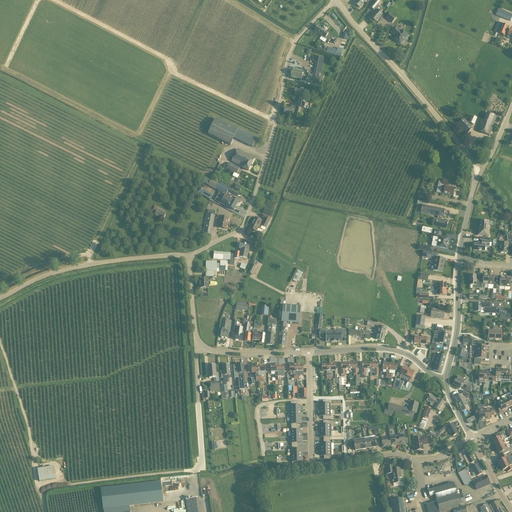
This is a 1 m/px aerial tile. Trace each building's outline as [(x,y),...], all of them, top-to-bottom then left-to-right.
[(366,0),(357,0),(355,4),(360,8),(366,0)] [(375,8),(379,4),(376,1),(370,7),(373,10),(375,8)] [(375,8),(373,10),(376,12),(371,18),(376,22),(382,15),(375,8)] [(511,16),(511,14),(498,9),(496,16),(510,22),(511,16)] [(396,18),(391,13),(386,19),(392,24),(396,18)] [(497,22),(493,31),(504,36),(508,26),(497,22)] [(332,38),(334,40),(332,42),(335,44),(338,40),(335,38),(332,36),(332,37),(325,32),(325,31),(318,26),(314,31),(326,40),(328,41),(329,41),(330,41),(332,38)] [(406,38),(407,36),(405,35),(401,31),(400,32),(395,28),(390,33),(394,36),(394,35),(396,37),(394,39),(396,41),(399,44),(399,43),(400,44),(402,43),(405,39),(406,38)] [(342,54),(343,50),(339,49),(337,50),(328,48),(326,53),(335,56),(340,57),(341,54),(342,54)] [(317,57),(314,72),(321,73),(324,58),(317,57)] [(301,79),(301,81),(306,82),(306,79),(310,80),(310,79),(312,79),(312,81),(319,82),(321,73),(314,72),(313,75),(311,75),(307,74),(307,72),(303,71),(303,72),(292,70),(291,77),(301,79)] [(295,89),(293,95),(303,97),(304,91),(295,89)] [(285,107),(284,114),(292,116),(292,113),(295,114),(300,115),(300,114),(302,115),(307,116),(309,109),(304,108),(304,109),(297,107),(296,109),(294,109),(293,109),(285,107)] [(496,117),(487,113),(483,122),(480,121),(476,130),(489,135),(496,117)] [(468,123),(474,126),(477,118),(472,116),(468,123)] [(473,128),(468,123),(464,118),(457,125),(467,135),(473,128)] [(215,119),(208,135),(230,146),(234,139),(238,130),(215,119)] [(254,143),(257,139),(238,130),(234,139),(252,148),(253,146),(256,148),(257,145),(254,143)] [(237,150),(231,162),(239,166),(238,166),(248,171),(254,158),(237,150)] [(208,174),(211,175),(212,174),(214,175),(221,161),(217,159),(212,170),(210,169),(208,174)] [(236,175),(240,168),(229,163),(226,170),(236,175)] [(208,186),(215,190),(215,189),(226,195),(228,191),(229,191),(229,192),(237,196),(238,193),(229,189),(229,188),(219,182),(218,184),(208,178),(205,184),(208,186)] [(439,181),(437,189),(441,190),(441,193),(453,196),(454,189),(447,187),(448,181),(443,180),(442,182),(439,181)] [(209,199),(210,196),(199,190),(197,193),(209,199)] [(217,197),(215,200),(218,202),(225,206),(234,211),(234,210),(235,209),(236,208),(236,207),(235,206),(235,205),(234,204),(234,205),(233,205),(233,204),(230,202),(230,203),(229,203),(227,201),(225,200),(225,201),(222,199),(224,195),(219,192),(217,197)] [(235,206),(236,207),(237,205),(238,205),(239,204),(238,203),(239,202),(232,199),(225,195),(224,195),(222,199),(225,201),(225,200),(227,201),(229,203),(230,203),(230,202),(233,204),(233,205),(234,205),(234,204),(235,205),(235,206)] [(422,205),(421,213),(438,216),(437,219),(434,218),(432,226),(446,229),(448,221),(442,220),(442,217),(443,217),(445,210),(422,205)] [(164,211),(154,206),(151,213),(154,215),(154,216),(163,220),(165,215),(163,214),(164,211)] [(207,214),(203,234),(211,236),(215,216),(216,211),(208,210),(207,214)] [(264,220),(261,226),(266,229),(271,218),(264,215),(262,219),(264,220)] [(218,228),(226,230),(229,218),(217,216),(217,219),(220,220),(218,228)] [(256,232),(262,221),(255,218),(249,229),(256,232)] [(479,230),(478,230),(478,236),(488,236),(489,226),(488,226),(488,222),(480,221),(479,230)] [(432,246),(446,249),(448,239),(440,237),(441,231),(432,230),(431,238),(433,238),(432,246)] [(510,248),(511,243),(511,236),(511,232),(510,232),(509,233),(508,234),(507,235),(507,236),(507,240),(508,240),(507,243),(501,243),(500,253),(507,253),(507,247),(508,247),(510,248)] [(489,248),(489,242),(482,241),(481,244),(474,244),(474,251),(484,252),(485,248),(489,248)] [(214,252),(213,259),(218,260),(230,260),(229,265),(234,266),(235,259),(239,260),(242,260),(242,258),(246,259),(247,259),(248,250),(249,245),(240,244),(239,249),(240,249),(240,252),(236,252),(235,255),(231,254),(231,253),(218,252),(214,252)] [(432,258),(431,264),(434,264),(433,270),(442,272),(444,259),(436,258),(435,258),(432,258)] [(224,270),(227,270),(228,266),(228,262),(225,261),(220,261),(220,270),(224,271),(224,270)] [(206,262),(205,277),(213,277),(213,273),(216,273),(216,272),(218,272),(218,269),(219,269),(219,264),(217,264),(217,262),(212,262),(206,262)] [(252,275),(256,267),(252,265),(248,273),(252,275)] [(298,282),(303,273),(298,270),(293,278),(298,282)] [(479,282),(479,288),(482,289),(482,288),(484,288),(484,285),(488,285),(489,275),(483,274),(483,280),(482,282),(479,282)] [(494,275),(489,275),(488,285),(493,285),(493,290),(496,290),(496,284),(493,283),(494,275)] [(479,282),(476,282),(476,276),(469,276),(469,286),(473,286),(473,289),(479,288),(479,282)] [(499,287),(505,287),(506,277),(500,277),(499,284),(496,284),(496,290),(496,294),(499,294),(499,290),(499,287)] [(208,288),(208,280),(200,280),(200,289),(208,288)] [(239,311),(247,311),(248,304),(248,303),(237,302),(236,311),(239,311)] [(475,304),(475,312),(480,312),(480,313),(484,313),(484,314),(495,314),(498,315),(501,316),(500,319),(507,321),(508,318),(504,317),(506,312),(500,309),(500,308),(499,308),(498,303),(489,303),(489,304),(484,304),(475,304)] [(283,305),(281,322),(287,322),(299,323),(301,306),(283,305)] [(268,317),(269,307),(260,306),(260,316),(268,317)] [(443,319),(444,311),(432,309),(430,317),(443,319)] [(425,327),(424,327),(425,321),(425,318),(425,317),(417,316),(415,326),(415,329),(420,330),(423,330),(424,330),(425,327)] [(275,331),(275,326),(276,327),(276,323),(276,320),(272,319),(269,319),(268,322),(266,345),(274,346),(275,331)] [(229,332),(231,333),(233,322),(227,321),(224,338),(228,339),(229,332)] [(279,337),(278,345),(287,346),(287,338),(288,328),(287,328),(287,322),(281,322),(281,328),(280,328),(279,337)] [(382,334),(384,335),(386,328),(378,326),(377,334),(382,335),(382,334)] [(236,331),(235,340),(242,341),(243,335),(243,332),(242,332),(242,328),(237,328),(236,331)] [(434,336),(438,336),(440,337),(439,343),(446,344),(448,335),(441,333),(441,332),(442,329),(436,328),(434,336)] [(257,332),(257,330),(254,329),(252,341),(259,341),(259,343),(264,344),(265,335),(264,334),(264,333),(257,332)] [(342,331),(334,331),(334,342),(342,342),(342,336),(345,336),(345,330),(342,330),(342,331)] [(326,331),(319,331),(319,337),(326,337),(326,342),(334,342),(334,331),(326,331)] [(414,344),(420,345),(421,338),(415,337),(415,336),(411,335),(411,341),(414,341),(414,344)] [(430,338),(427,337),(427,339),(421,338),(420,345),(426,346),(427,343),(430,343),(430,338)] [(477,346),(476,352),(486,352),(486,346),(484,342),(473,341),(473,339),(472,339),(472,342),(472,346),(477,346)] [(464,352),(464,350),(464,346),(460,345),(459,349),(457,356),(462,358),(461,359),(466,361),(468,353),(466,353),(464,352)] [(438,355),(434,353),(432,362),(435,363),(433,371),(441,373),(447,352),(443,351),(442,356),(438,354),(438,355)] [(474,358),(474,361),(480,362),(481,359),(486,359),(486,352),(476,352),(476,358),(474,358)] [(366,374),(366,369),(370,369),(370,363),(362,363),(362,369),(362,374),(366,374)] [(378,363),(370,363),(370,369),(374,369),(374,376),(379,376),(378,369),(378,363)] [(341,364),(341,370),(341,375),(345,375),(345,369),(349,369),(349,364),(341,364)] [(357,364),(349,364),(349,369),(353,369),(353,374),(357,374),(357,369),(357,364)] [(215,365),(208,366),(209,379),(217,378),(217,382),(219,382),(218,373),(216,373),(215,365)] [(223,378),(224,386),(220,386),(221,393),(222,399),(222,401),(226,401),(226,399),(225,392),(227,392),(227,384),(228,383),(229,382),(229,379),(230,379),(230,375),(229,365),(222,366),(223,372),(219,372),(220,379),(223,378)] [(237,366),(233,366),(234,372),(234,374),(238,374),(239,390),(245,390),(244,386),(245,386),(244,373),(243,365),(237,366)] [(406,377),(409,370),(403,367),(400,373),(398,378),(401,379),(403,375),(406,377)] [(495,379),(500,380),(501,370),(496,369),(495,375),(492,375),(492,382),(495,382),(495,379)] [(405,388),(402,386),(400,390),(408,392),(412,385),(410,384),(412,380),(411,380),(415,373),(409,370),(406,377),(404,379),(407,381),(406,382),(407,383),(405,388)] [(506,370),(501,370),(500,380),(506,380),(509,380),(509,370),(506,370)] [(489,382),(492,382),(492,375),(489,375),(489,372),(484,371),(484,381),(489,382)] [(462,388),(464,385),(467,386),(465,390),(470,393),(472,389),(472,384),(465,380),(458,377),(456,380),(455,380),(453,385),(460,388),(460,387),(462,388)] [(400,390),(402,386),(404,381),(401,380),(395,379),(392,388),(397,390),(397,386),(398,387),(397,389),(400,390)] [(220,391),(219,382),(217,382),(211,383),(211,388),(210,388),(210,392),(220,391)] [(431,404),(430,406),(433,408),(438,411),(444,403),(440,400),(439,401),(430,395),(426,401),(431,404)] [(469,408),(462,395),(455,398),(462,412),(469,408)] [(511,407),(507,398),(502,400),(507,409),(511,407)] [(502,400),(497,402),(499,406),(496,408),(499,414),(505,411),(504,410),(507,409),(502,400)] [(323,404),(319,404),(319,410),(330,410),(330,404),(329,404),(329,401),(323,401),(323,404)] [(291,406),(290,406),(290,412),(301,412),(301,406),(297,406),(297,402),(291,403),(291,406)] [(393,417),(395,412),(408,415),(409,412),(416,414),(418,404),(410,402),(408,410),(389,405),(387,410),(388,410),(388,411),(385,410),(383,415),(393,417)] [(420,424),(418,429),(424,430),(426,426),(428,420),(427,420),(429,416),(430,413),(431,409),(426,407),(422,418),(423,418),(421,424),(420,424)] [(493,409),(484,410),(485,420),(490,420),(489,419),(491,419),(491,416),(494,416),(493,409)] [(330,410),(319,410),(319,417),(323,417),(323,420),(329,420),(329,417),(330,417),(330,410)] [(484,410),(478,410),(475,411),(475,417),(479,417),(479,420),(481,420),(481,421),(485,420),(484,410)] [(301,418),(290,418),(290,425),(291,424),(291,428),(297,428),(297,424),(301,424),(301,418)] [(323,425),(319,425),(320,431),(330,431),(330,425),(329,425),(329,421),(323,422),(323,425)] [(458,434),(453,424),(446,427),(452,437),(458,434)] [(445,429),(442,426),(437,431),(438,431),(434,437),(437,439),(440,434),(445,429)] [(291,431),(291,437),(301,437),(301,431),(298,431),(297,428),(291,428),(291,431)] [(330,431),(320,431),(320,438),(323,437),(324,441),(330,440),(330,437),(330,431)] [(405,443),(408,442),(407,436),(404,436),(403,435),(398,435),(398,437),(399,444),(399,445),(405,444),(405,443)] [(369,437),(369,440),(370,440),(371,450),(374,449),(373,448),(376,447),(376,444),(379,443),(378,437),(375,437),(374,436),(369,437)] [(389,437),(389,438),(390,445),(391,446),(396,445),(396,444),(399,444),(398,437),(395,437),(395,436),(389,437)] [(501,436),(492,440),(495,445),(503,440),(501,436)] [(301,437),(291,437),(291,443),(292,443),(292,446),(298,446),(298,443),(302,443),(301,437)] [(386,439),(386,437),(380,438),(382,448),(388,447),(387,445),(390,445),(389,438),(386,439)] [(421,438),(413,439),(413,442),(412,442),(413,445),(413,446),(414,446),(415,451),(423,450),(422,444),(428,443),(427,437),(421,438)] [(360,452),(358,439),(354,440),(353,441),(350,442),(351,448),(354,448),(355,451),(358,451),(358,452),(360,452)] [(503,440),(495,445),(497,449),(506,445),(509,443),(507,439),(503,440)] [(324,444),(320,444),(320,450),(331,450),(331,444),(330,444),(330,440),(324,441),(324,444)] [(497,449),(498,451),(497,452),(500,457),(508,453),(511,451),(511,450),(511,448),(508,449),(506,445),(497,449)] [(292,450),(291,450),(291,456),(302,456),(302,449),(298,450),(298,446),(292,446),(292,450)] [(331,450),(320,450),(320,456),(324,456),(324,460),(330,460),(330,456),(331,456),(331,450)] [(468,465),(475,461),(470,453),(463,457),(468,465)] [(498,462),(500,466),(511,460),(508,453),(500,457),(501,460),(498,462)] [(464,461),(460,454),(456,457),(459,463),(464,461)] [(302,456),(291,456),(291,462),(292,462),(292,466),(298,465),(298,462),(302,462),(302,456)] [(511,461),(511,460),(500,466),(503,471),(506,469),(507,472),(511,469),(511,461)] [(477,465),(469,469),(472,473),(474,472),(476,476),(481,474),(477,465)] [(392,484),(402,483),(401,468),(393,469),(392,466),(386,467),(387,474),(391,474),(392,484)] [(56,479),(54,467),(37,469),(39,481),(56,479)] [(465,486),(472,482),(465,470),(458,473),(465,486)] [(479,490),(491,485),(490,484),(486,475),(474,481),(472,481),(476,491),(478,490),(479,490)] [(161,482),(98,488),(100,509),(163,503),(161,482)] [(429,497),(435,496),(436,501),(436,502),(425,505),(427,511),(443,511),(459,508),(459,506),(460,505),(465,503),(463,494),(457,496),(457,495),(454,483),(427,491),(429,497)] [(184,500),(185,511),(198,511),(196,498),(184,500)] [(389,501),(390,511),(405,511),(404,499),(389,501)] [(490,505),(488,506),(487,504),(480,508),(481,511),(501,511),(499,507),(500,507),(497,502),(490,505)]
